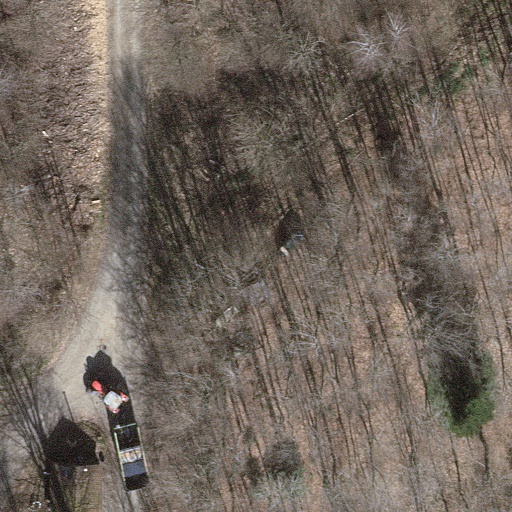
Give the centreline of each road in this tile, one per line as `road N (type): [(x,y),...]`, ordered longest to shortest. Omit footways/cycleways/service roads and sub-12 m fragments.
road 1 (track): [(0,484),(126,298),(126,0)]
road 2 (track): [(126,298),(124,511)]
